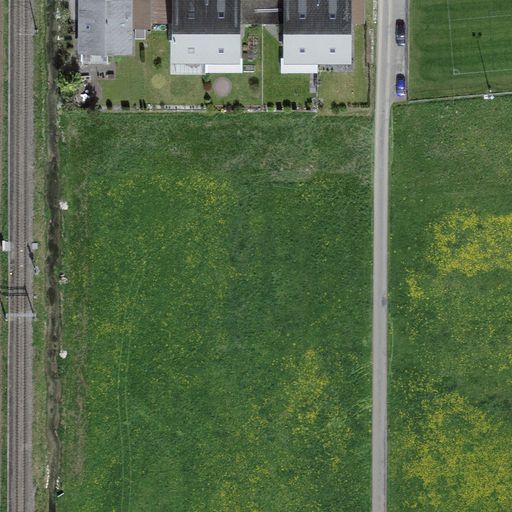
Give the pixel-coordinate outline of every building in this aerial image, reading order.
[(136,1),(83,0),(81,56),(135,58),(136,1)] [(318,60),(318,4),(290,4),(290,60),(318,60)] [(318,4),(318,60),(354,60),(354,4),(318,4)] [(207,62),(208,6),(179,6),(178,62),(207,62)] [(208,6),(207,62),(242,62),(242,6),(208,6)]
